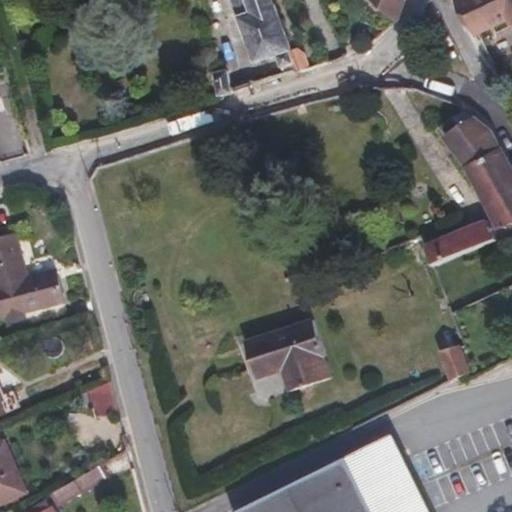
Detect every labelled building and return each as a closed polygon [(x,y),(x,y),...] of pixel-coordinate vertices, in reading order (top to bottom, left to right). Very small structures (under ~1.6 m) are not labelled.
[(293,70),(267,0),(242,0),(250,20),(239,25),(254,69),(276,60),(281,74),(293,70)] [(404,1),(404,0),(362,0),(361,6),(394,26),(404,1)] [(511,0),(458,0),(458,1),(475,33),(510,15),(511,19),(511,0)] [(227,79),(215,83),(218,106),(224,100),(232,98),(227,79)] [(498,154),(488,136),(463,116),(453,124),(459,133),(446,143),(468,175),(498,154)] [(511,227),(511,178),(498,154),(468,175),(496,234),(511,227)] [(483,225),(421,251),(430,272),(491,247),(488,238),(483,225)] [(15,242),(0,247),(0,301),(7,324),(65,307),(56,274),(27,283),(15,242)] [(315,326),(245,345),(252,371),(279,365),(288,397),(327,386),(322,362),(324,362),(315,326)] [(471,379),(459,351),(441,359),(447,374),(437,378),(444,392),(471,379)] [(97,419),(118,412),(109,388),(88,395),(97,419)] [(4,447),(0,449),(0,509),(24,500),(4,447)] [(405,511),(380,461),(341,480),(337,470),(253,511),(405,511)] [(99,471),(74,486),(81,500),(106,485),(99,471)]
